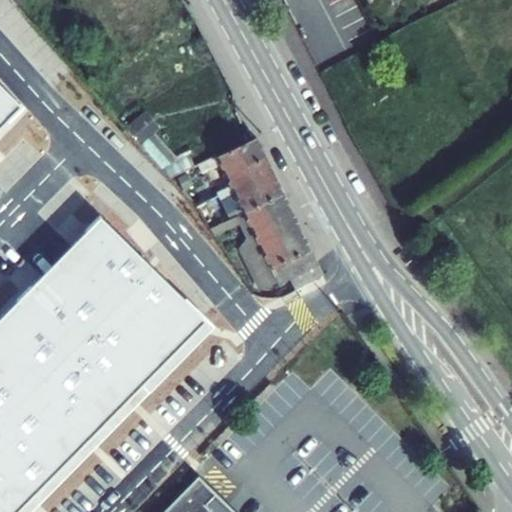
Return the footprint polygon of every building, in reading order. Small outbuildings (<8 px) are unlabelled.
[(0,128),(21,107),(0,86),(0,128)] [(145,112),(127,128),(139,143),(158,128),(145,112)] [(257,138),(217,157),(231,186),(218,193),(222,202),(255,186),(246,167),(266,157),(257,138)] [(284,194),(266,157),(246,167),(255,186),(222,202),(230,219),(236,217),(244,213),(284,194)] [(248,258),(264,289),(278,282),(279,284),(291,278),(296,289),(323,275),(314,257),(284,194),(244,213),(263,251),(248,258)] [(263,251),(244,213),(236,217),(246,237),(242,244),(248,258),(263,251)] [(20,511),(207,322),(101,218),(0,321),(0,511),(20,511)] [(198,475),(162,511),(213,511),(205,504),(215,494),(216,493),(198,475)] [(233,511),(215,494),(205,504),(213,511),(233,511)]
